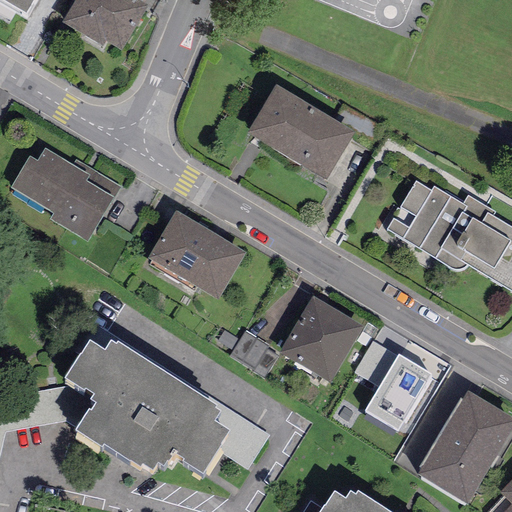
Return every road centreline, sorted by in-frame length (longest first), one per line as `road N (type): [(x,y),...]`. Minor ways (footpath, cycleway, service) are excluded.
road 1 (residential): [(134,148),(511,378)]
road 2 (unknown): [(0,499),(12,465),(31,464),(167,511)]
road 3 (residential): [(194,0),(134,148)]
road 4 (residential): [(0,67),(134,148)]
